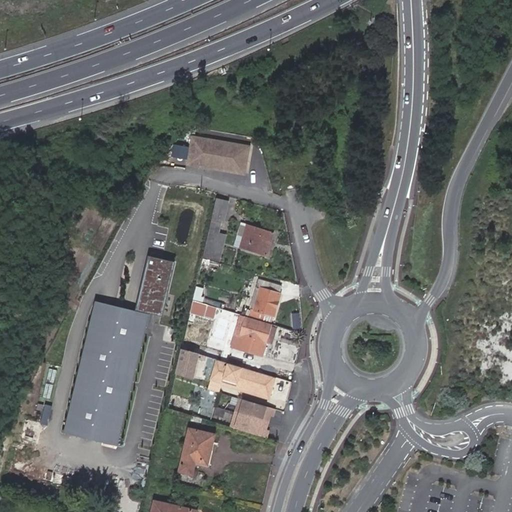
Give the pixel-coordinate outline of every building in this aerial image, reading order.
[(243,146),(187,137),(182,164),(239,173),(243,146)] [(217,198),(212,218),(220,220),(222,221),(227,202),(217,198)] [(210,218),(207,230),(217,233),(220,220),(212,218),(210,218)] [(239,248),(246,226),(241,225),(235,247),(239,248)] [(273,233),(246,226),(239,248),(266,256),(273,233)] [(207,230),(203,245),(213,247),(214,245),(217,233),(207,230)] [(203,245),(201,255),(211,258),(213,247),(203,245)] [(213,247),(211,258),(220,261),(223,247),(214,245),(213,247)] [(175,262),(149,256),(136,309),(95,299),(63,433),(118,446),(149,314),(161,317),(175,262)] [(253,310),(249,308),(247,315),(270,322),(272,316),(273,315),(282,285),(258,278),(256,286),(260,287),(253,310)] [(256,286),(249,308),(253,310),(260,287),(256,286)] [(271,325),(239,316),(237,323),(242,324),(239,336),(265,344),(271,325)] [(232,339),(264,348),(265,344),(239,336),(242,324),(237,323),(232,339)] [(207,357),(181,348),(175,374),(194,379),(198,359),(205,361),(207,357)] [(262,373),(216,360),(208,389),(219,393),(222,383),(223,378),(258,388),(262,373)] [(223,378),(222,383),(265,395),(271,376),(262,373),(258,388),(223,378)] [(268,406),(237,397),(228,426),(258,435),(260,428),(263,429),(268,413),(266,412),(268,406)] [(205,448),(208,449),(212,433),(187,427),(178,466),(190,469),(192,460),(193,457),(203,458),(205,448)] [(205,463),(208,449),(205,448),(203,458),(193,457),(192,460),(205,463)] [(199,511),(154,500),(151,511),(199,511)]
